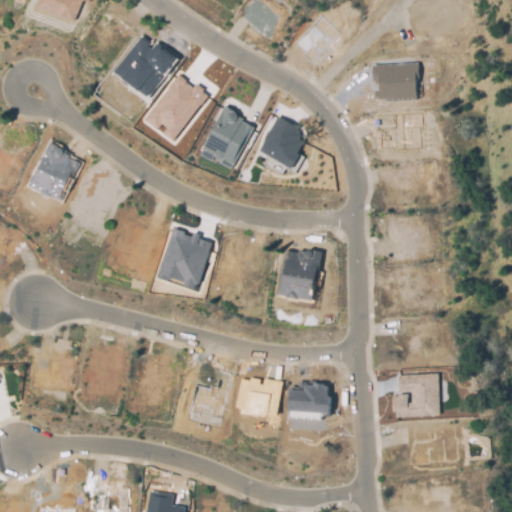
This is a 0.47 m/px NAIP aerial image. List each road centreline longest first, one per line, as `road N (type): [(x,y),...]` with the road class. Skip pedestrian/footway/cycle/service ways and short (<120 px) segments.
road 1 (residential): [(148,0),(306,97),(339,134),(355,176),(367,511)]
road 2 (residential): [(13,450),(136,450),(279,499),(365,491)]
road 3 (residential): [(35,93),(161,191),(201,208),(295,223),(354,221)]
road 4 (residential): [(35,303),(258,355),(358,354)]
